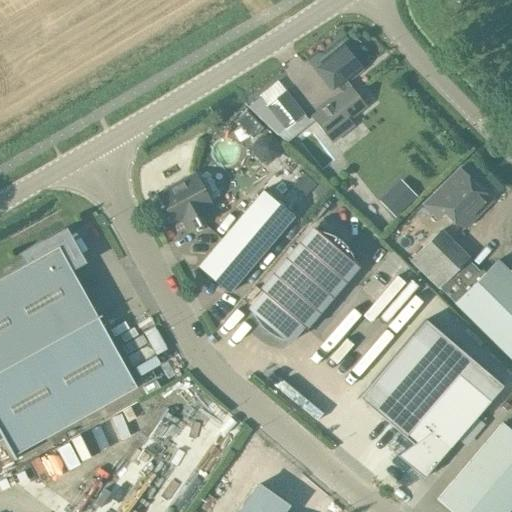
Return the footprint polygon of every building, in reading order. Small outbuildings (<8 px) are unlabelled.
[(344,48),(321,66),(336,85),(338,84),(342,88),(309,114),(331,143),(353,125),(348,118),(365,105),(344,79),(359,67),(344,48)] [(304,113),(284,89),(265,104),(258,95),(246,105),(276,134),(283,128),(284,129),(304,113)] [(269,136),(255,152),(267,162),(281,146),(269,136)] [(459,168),(423,204),(438,219),(447,209),(465,226),(463,228),(464,228),(492,201),(459,168)] [(212,206),(197,179),(160,199),(175,226),(183,222),(190,234),(213,222),(207,209),(212,206)] [(380,202),(393,216),(414,196),(400,182),(380,202)] [(297,220),(266,194),(200,271),(231,297),(297,220)] [(441,228),(409,261),(438,289),(439,288),(511,359),(511,358),(511,275),(496,260),(482,275),(467,260),(470,257),(441,228)] [(358,268),(316,232),(250,310),(267,324),(263,329),(271,336),(275,331),(292,345),(358,268)] [(0,430),(17,462),(18,461),(16,458),(138,390),(100,321),(103,319),(103,317),(99,319),(71,268),(79,264),(65,239),(50,248),(30,259),(33,264),(0,282),(0,430)] [(343,340),(376,303),(356,286),(323,322),(343,340)] [(349,345),(363,357),(395,322),(381,309),(349,345)] [(381,381),(393,365),(399,370),(420,344),(403,331),(370,373),(381,381)] [(490,404),(459,377),(405,439),(414,447),(398,458),(424,481),(490,404)] [(329,429),(335,419),(292,390),(285,400),(329,429)] [(449,511),(509,511),(511,509),(511,432),(503,425),(437,502),(449,511)] [(0,443),(5,441),(16,462),(17,462),(0,430),(0,443)] [(90,446),(74,468),(92,481),(99,471),(89,464),(97,452),(90,446)] [(73,468),(57,483),(73,499),(89,484),(73,468)]
